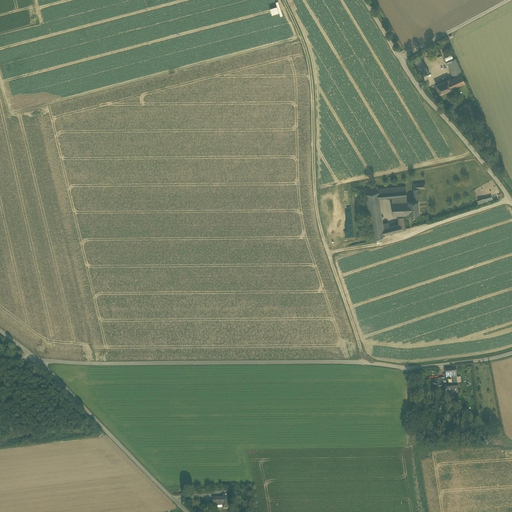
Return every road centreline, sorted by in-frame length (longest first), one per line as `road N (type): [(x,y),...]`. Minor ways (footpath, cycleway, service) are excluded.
road 1 (unclassified): [(38,360),(407,368),(511,352)]
road 2 (track): [(283,0),(311,61),(315,215),(365,362)]
road 3 (unclassified): [(38,360),(185,511)]
road 4 (unclassified): [(511,202),(401,59)]
road 5 (track): [(407,368),(511,446)]
road 6 (unclassified): [(401,59),(509,0)]
